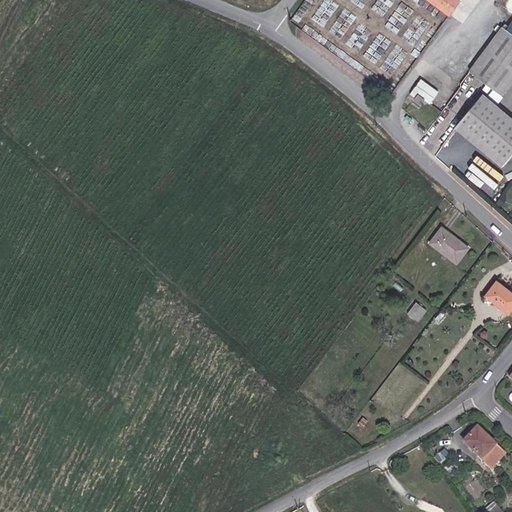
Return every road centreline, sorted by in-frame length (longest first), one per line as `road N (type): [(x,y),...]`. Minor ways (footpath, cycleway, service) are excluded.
road 1 (unclassified): [(511,239),(341,82),(270,30)]
road 2 (unclassified): [(478,392),(396,446),(265,511)]
road 3 (unknown): [(381,120),(488,0)]
